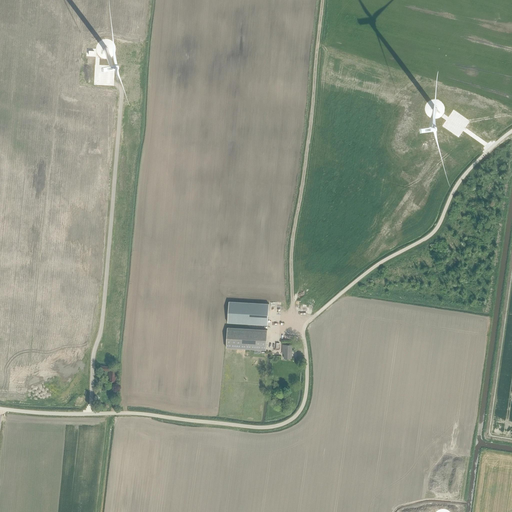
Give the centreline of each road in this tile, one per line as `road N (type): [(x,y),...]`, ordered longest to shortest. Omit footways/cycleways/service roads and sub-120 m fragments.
road 1 (unclassified): [(0,408),(284,423),(306,390),(303,325),(383,257),(431,231),(461,177),(511,132)]
road 2 (track): [(323,0),(290,259),(303,325)]
